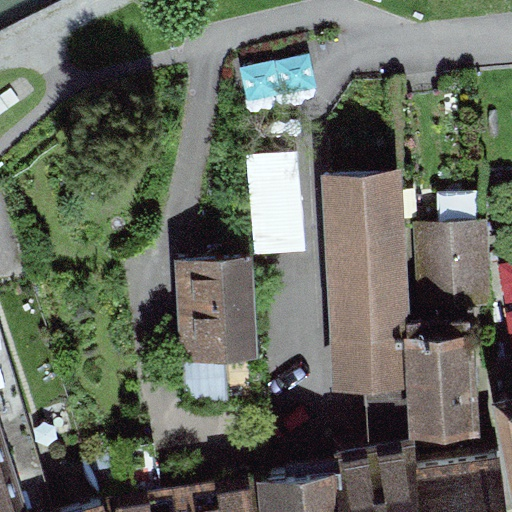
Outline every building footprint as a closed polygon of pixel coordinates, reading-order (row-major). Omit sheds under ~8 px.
[(409,368),(397,170),(332,174),(341,372),(378,370),(409,368)] [(484,220),(479,220),(478,189),(438,191),(439,220),(422,220),(424,298),(486,296),(484,220)] [(268,355),(265,253),(189,255),(192,357),(268,355)] [(511,254),(500,256),(505,295),(511,293),(511,254)] [(418,422),(477,422),(471,328),(411,328),(418,422)] [(268,511),(425,511),(420,458),(419,432),(418,422),(413,368),(409,368),(378,370),(380,439),(337,446),(340,462),(265,469),(268,511)] [(511,389),(501,392),(511,451),(511,389)] [(0,427),(0,511),(10,511),(25,508),(14,471),(0,427)] [(425,511),(508,511),(501,447),(420,458),(425,511)] [(110,511),(106,496),(56,509),(41,463),(14,471),(25,508),(26,511),(110,511)] [(110,511),(268,511),(265,469),(106,496),(110,511)]
